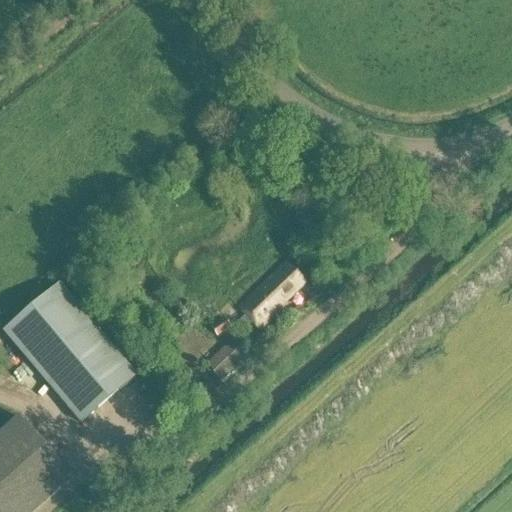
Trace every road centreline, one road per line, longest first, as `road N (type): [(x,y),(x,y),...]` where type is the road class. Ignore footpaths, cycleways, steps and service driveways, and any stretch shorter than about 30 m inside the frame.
road 1 (track): [(163,456),(439,206),(455,148)]
road 2 (unclassified): [(511,128),(427,152),(334,131),(284,98),(205,0)]
road 3 (track): [(0,78),(95,0)]
